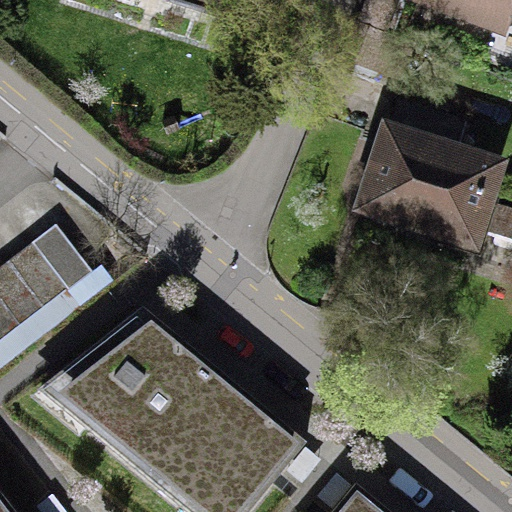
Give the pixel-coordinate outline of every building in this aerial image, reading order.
[(367,0),(358,24),(385,35),(399,0),(367,0)] [(504,0),(445,0),(497,20),(504,0)] [(385,35),(358,24),(341,66),(368,77),(385,35)] [(504,158),(381,127),(356,225),(479,256),(504,158)] [(48,228),(0,263),(0,333),(82,273),(48,228)] [(226,373),(148,308),(56,381),(219,511),(246,511),(308,443),(226,373)] [(16,511),(0,490),(0,511),(16,511)] [(384,511),(366,497),(353,511),(384,511)]
